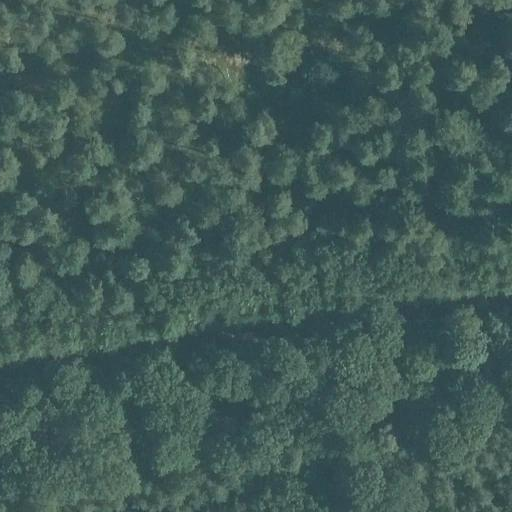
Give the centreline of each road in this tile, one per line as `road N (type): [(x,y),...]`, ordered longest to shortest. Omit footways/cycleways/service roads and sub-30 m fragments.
road 1 (primary): [(0,355),(511,285)]
road 2 (track): [(0,54),(470,0)]
road 3 (track): [(326,511),(319,311)]
